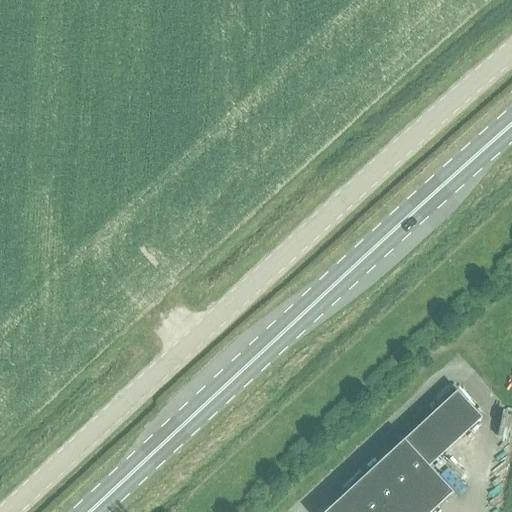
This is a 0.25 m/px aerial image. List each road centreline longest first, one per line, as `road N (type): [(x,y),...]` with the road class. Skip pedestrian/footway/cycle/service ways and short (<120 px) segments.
road 1 (tertiary): [(7,511),(511,50)]
road 2 (primary): [(511,125),(88,511)]
